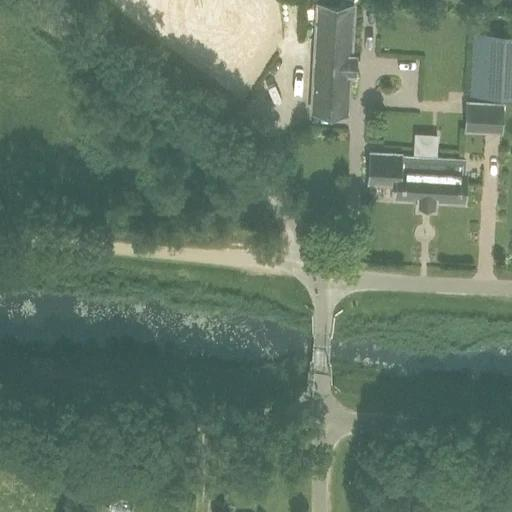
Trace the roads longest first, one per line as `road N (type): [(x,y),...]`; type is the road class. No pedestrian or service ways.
road 1 (unclassified): [(322,273),(258,169),(230,142),(38,0)]
road 2 (track): [(322,273),(190,253),(0,240)]
road 3 (unclassified): [(320,419),(0,398)]
road 4 (unclassified): [(511,432),(320,419)]
road 5 (unclassified): [(511,290),(322,273)]
road 6 (unclassified): [(320,419),(322,273)]
